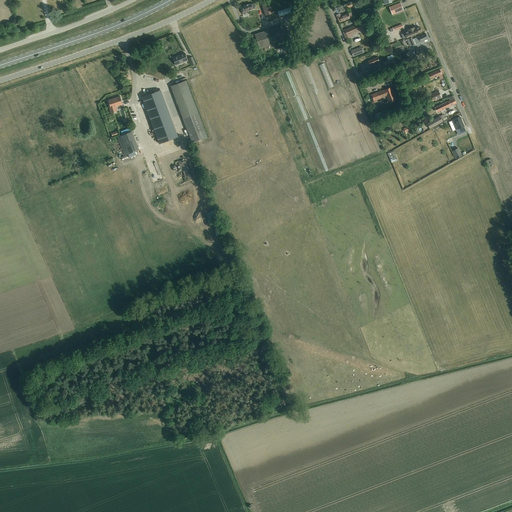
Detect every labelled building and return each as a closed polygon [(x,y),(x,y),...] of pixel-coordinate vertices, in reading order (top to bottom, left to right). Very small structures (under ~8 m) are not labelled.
[(265,15),(273,12),(269,1),(262,3),(265,15)] [(392,14),(403,10),(400,2),(389,7),(392,14)] [(253,3),(251,4),(241,7),(243,14),(247,13),(246,10),(254,8),(255,7),(255,6),(256,5),(255,4),(255,3),(254,3),(253,3)] [(340,14),(337,15),(340,23),(351,18),(353,18),(351,13),(349,14),(349,13),(341,16),(340,14)] [(274,44),(288,39),(283,24),(255,34),(260,49),(264,47),(265,51),(275,47),(274,44)] [(348,35),(358,31),(359,32),(363,30),(360,24),(359,24),(345,30),(343,31),(346,39),(350,38),(348,35)] [(422,32),(420,27),(415,29),(414,27),(408,30),(409,31),(405,33),(407,37),(422,32)] [(417,43),(428,38),(426,34),(415,39),(417,43)] [(410,46),(415,44),(412,36),(406,39),(407,41),(408,41),(410,46)] [(188,60),(185,53),(173,58),(176,65),(188,60)] [(377,57),(368,61),(370,66),(380,62),(377,57)] [(394,58),(383,62),(383,63),(386,69),(396,65),(394,58)] [(429,80),(439,76),(440,80),(443,78),(442,75),(444,74),(442,69),(427,75),(429,80)] [(171,86),(192,142),(207,137),(186,81),(171,86)] [(380,92),(370,96),(372,101),(373,103),(377,102),(376,100),(382,97),(386,96),(388,101),(389,103),(396,101),(391,87),(387,89),(380,92)] [(147,95),(142,97),(142,98),(153,128),(159,142),(159,144),(160,143),(178,137),(178,136),(166,104),(161,90),(160,90),(157,91),(147,95)] [(430,94),(432,100),(441,96),(438,90),(430,94)] [(121,96),(109,100),(111,105),(109,105),(111,113),(118,111),(116,106),(123,104),(121,96)] [(454,99),(453,96),(448,98),(449,101),(437,107),(440,112),(445,109),(457,103),(454,99)] [(427,123),(430,128),(443,121),(440,115),(427,123)] [(454,119),(452,120),(456,128),(458,134),(465,131),(463,126),(464,125),(460,116),(454,119)] [(125,155),(139,150),(132,131),(118,137),(125,155)] [(458,148),(452,151),(457,159),(462,156),(458,148)]
